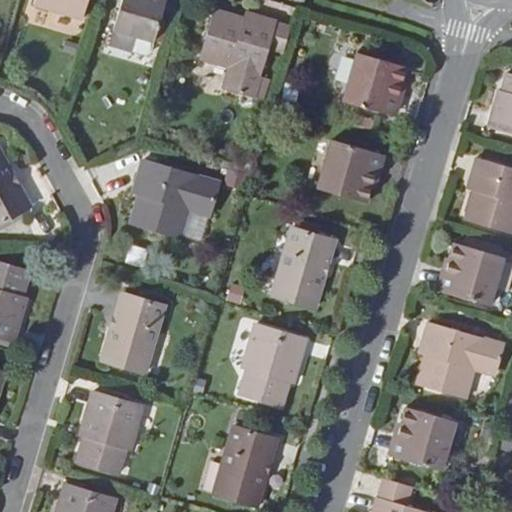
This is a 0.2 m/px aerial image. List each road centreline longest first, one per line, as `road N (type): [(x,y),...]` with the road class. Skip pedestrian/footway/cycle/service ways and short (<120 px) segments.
road 1 (residential): [(469,30),(328,511)]
road 2 (residential): [(10,511),(88,240),(82,209),(42,134),(21,112),(0,106)]
